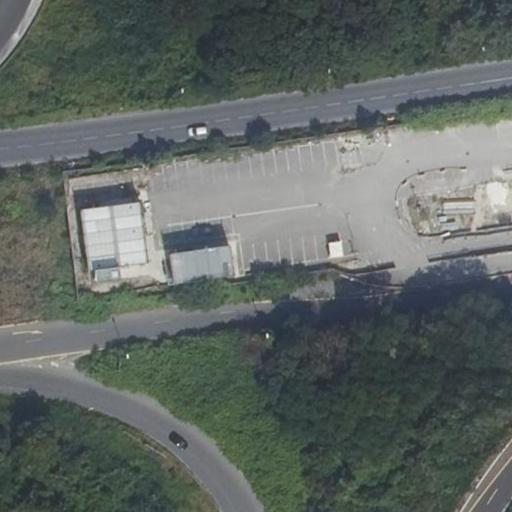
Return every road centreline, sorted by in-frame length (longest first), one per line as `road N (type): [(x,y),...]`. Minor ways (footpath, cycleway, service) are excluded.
road 1 (primary): [(0,347),(511,272)]
road 2 (primary): [(511,80),(0,152)]
road 3 (motorway): [(0,353),(44,381),(118,400),(190,441),(246,511)]
